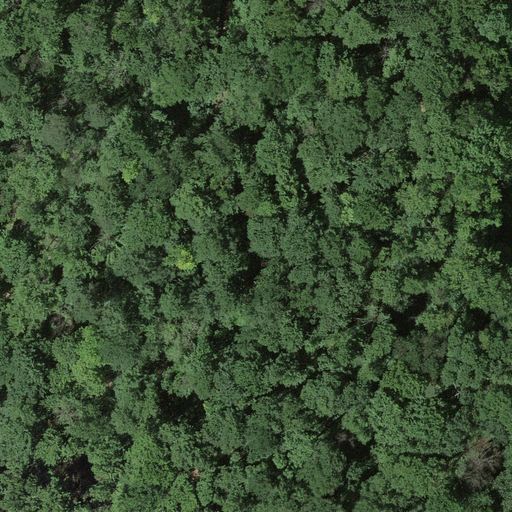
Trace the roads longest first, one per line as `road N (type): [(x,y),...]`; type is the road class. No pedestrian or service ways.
road 1 (track): [(508,0),(505,199),(488,293),(364,511)]
road 2 (track): [(182,511),(212,425),(225,0)]
